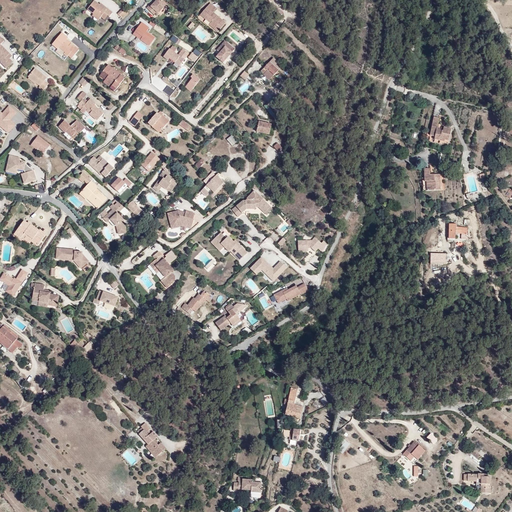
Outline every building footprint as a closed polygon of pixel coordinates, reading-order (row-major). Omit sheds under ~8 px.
[(109,11),(97,0),(96,2),(93,0),(88,0),(83,7),(90,12),(88,14),(93,18),(97,14),(99,11),(102,13),(105,16),(109,11)] [(158,13),(166,4),(161,0),(156,0),(151,6),(156,11),(158,13)] [(217,8),(210,3),(200,14),(210,23),(209,24),(218,32),(225,23),(213,12),(217,8)] [(156,11),(151,6),(149,4),(146,8),(154,14),(156,11)] [(122,18),(128,13),(123,7),(117,13),(122,18)] [(148,46),(154,38),(146,32),(149,27),(141,22),(134,32),(142,37),(140,40),(148,46)] [(142,37),(134,32),(132,35),(140,40),(142,37)] [(67,54),(75,44),(71,41),(70,42),(66,39),(67,38),(63,34),(61,36),(60,35),(54,43),(60,48),(59,50),(63,53),(64,52),(67,54)] [(9,53),(0,44),(0,43),(3,40),(0,37),(0,60),(1,61),(0,61),(6,68),(12,62),(6,56),(9,53)] [(173,40),(169,44),(173,48),(177,43),(173,40)] [(217,50),(220,53),(226,46),(232,52),(235,49),(225,40),(217,50)] [(220,53),(217,57),(223,62),(232,52),(226,46),(220,53)] [(124,56),(127,52),(122,47),(118,51),(124,56)] [(41,49),(36,56),(41,59),(46,53),(41,49)] [(177,69),(186,59),(180,54),(176,59),(173,56),(176,53),(171,49),(168,52),(168,51),(162,58),(166,62),(168,60),(177,69)] [(197,58),(190,52),(186,58),(192,63),(197,58)] [(268,81),(281,66),(271,58),(259,73),(268,81)] [(122,77),(124,75),(114,66),(112,68),(108,65),(103,70),(109,75),(105,79),(118,90),(121,86),(120,85),(125,79),(122,77)] [(45,83),(41,80),(44,77),(32,67),(24,77),(40,90),(45,83)] [(105,79),(109,75),(103,70),(99,75),(105,79)] [(245,81),(250,76),(245,72),(241,78),(245,81)] [(199,80),(192,74),(191,77),(192,78),(185,87),(191,91),(199,80)] [(85,88),(90,82),(84,77),(79,83),(85,88)] [(118,90),(105,79),(103,82),(116,93),(118,90)] [(20,93),(24,89),(17,84),(14,88),(20,93)] [(104,114),(95,105),(97,103),(91,97),(87,101),(84,98),(87,94),(83,90),(79,95),(83,98),(78,103),(83,106),(84,105),(88,109),(86,112),(97,122),(104,114)] [(17,113),(9,105),(2,113),(1,112),(0,111),(0,125),(8,133),(16,124),(10,120),(17,113)] [(86,112),(88,109),(84,105),(83,106),(80,109),(78,111),(83,115),(86,112)] [(159,133),(169,121),(161,114),(160,115),(155,112),(146,122),(159,133)] [(450,142),(452,129),(440,128),(441,119),(434,118),(431,137),(435,138),(434,142),(445,143),(446,142),(450,142)] [(77,137),(85,129),(80,124),(74,129),(71,126),(65,120),(58,126),(65,133),(67,132),(72,138),(75,135),(77,137)] [(74,129),(80,124),(77,120),(71,126),(74,129)] [(183,120),(179,124),(189,132),(192,128),(183,120)] [(270,133),(272,124),(259,121),(257,131),(270,133)] [(232,146),(238,141),(232,135),(227,139),(232,146)] [(50,145),(37,136),(30,145),(37,150),(38,149),(44,153),(50,145)] [(283,149),(278,143),(274,147),(279,153),(283,149)] [(82,155),(86,150),(82,146),(78,151),(82,155)] [(141,164),(149,171),(159,160),(151,152),(141,164)] [(34,172),(24,161),(18,160),(19,157),(10,155),(6,172),(16,174),(17,169),(24,170),(25,173),(21,173),(24,184),(36,181),(34,172)] [(196,168),(204,161),(199,155),(191,162),(196,168)] [(105,178),(114,168),(103,158),(98,163),(95,160),(97,159),(94,156),(88,162),(105,178)] [(175,186),(170,182),(173,179),(164,171),(160,175),(163,178),(160,181),(159,180),(152,187),(157,192),(162,187),(168,194),(175,186)] [(84,183),(88,178),(83,173),(77,180),(82,184),(84,183)] [(225,183),(216,175),(208,183),(217,191),(225,183)] [(445,197),(445,181),(436,181),(435,175),(428,175),(428,188),(432,188),(432,197),(445,197)] [(117,191),(125,183),(129,186),(131,183),(126,178),(123,181),(119,177),(111,186),(117,191)] [(107,199),(97,189),(98,187),(88,178),(84,183),(86,186),(80,193),(87,199),(90,196),(100,206),(107,199)] [(217,191),(208,183),(204,187),(210,192),(214,197),(218,193),(217,191)] [(210,192),(204,187),(200,191),(206,196),(210,192)] [(267,202),(254,190),(244,199),(244,201),(244,209),(246,209),(255,209),(255,207),(259,207),(264,212),(271,205),(267,202)] [(100,206),(90,196),(87,199),(98,209),(100,206)] [(134,204),(129,199),(125,203),(130,208),(134,204)] [(238,216),(246,209),(244,209),(244,201),(242,201),(233,210),(238,216)] [(124,221),(118,214),(120,212),(116,208),(116,207),(115,208),(103,219),(107,223),(110,220),(115,226),(118,234),(127,233),(124,221)] [(193,219),(195,213),(185,211),(185,212),(178,210),(167,213),(170,226),(182,223),(191,226),(193,220),(193,219)] [(115,226),(110,220),(107,223),(112,229),(115,226)] [(44,235),(28,223),(27,225),(24,223),(21,221),(11,234),(17,238),(18,237),(21,233),(29,239),(28,241),(35,247),(44,235)] [(282,222),(276,229),(283,235),(289,227),(282,222)] [(455,244),(455,236),(454,229),(454,227),(447,227),(448,244),(455,244)] [(74,234),(70,228),(66,231),(70,237),(74,234)] [(247,253),(238,243),(236,245),(233,242),(228,236),(226,238),(220,232),(212,240),(218,246),(221,244),(224,247),(229,252),(230,251),(239,261),(247,253)] [(29,239),(21,233),(18,237),(26,243),(28,241),(29,239)] [(308,241),(294,241),(294,252),(303,252),(304,249),(307,249),(311,252),(314,249),(317,252),(320,249),(322,244),(319,242),(317,244),(310,238),(308,241)] [(219,251),(224,247),(221,244),(218,246),(212,240),(210,242),(219,251)] [(83,252),(76,251),(76,249),(57,247),(56,259),(65,260),(65,256),(74,257),(74,261),(81,269),(89,263),(86,258),(84,258),(82,255),(83,252)] [(175,275),(173,272),(174,270),(160,252),(152,257),(158,264),(155,266),(160,273),(164,277),(160,280),(166,287),(175,280),(175,275)] [(446,262),(446,256),(429,257),(430,268),(432,267),(446,262)] [(266,261),(261,257),(250,269),(257,275),(262,270),(263,268),(275,279),(287,267),(280,261),(273,268),(268,263),(266,264),(264,262),(266,261)] [(160,273),(155,266),(152,268),(158,275),(160,273)] [(263,268),(262,270),(273,281),(275,279),(263,268)] [(16,279),(15,280),(13,278),(4,272),(0,278),(0,279),(9,285),(6,291),(13,296),(28,273),(22,269),(16,279)] [(113,286),(118,283),(114,277),(109,281),(113,286)] [(57,304),(59,295),(50,294),(50,293),(44,292),(44,289),(45,285),(35,284),(35,285),(34,289),(33,296),(39,297),(39,302),(38,303),(49,305),(52,305),(52,303),(57,304)] [(287,301),(300,294),(301,295),(308,291),(305,284),(298,288),(297,287),(296,285),(288,289),(283,292),(282,290),(273,294),(278,303),(286,299),(287,301)] [(117,295),(98,288),(94,297),(93,296),(91,301),(97,303),(98,299),(113,304),(117,295)] [(190,311),(193,314),(199,307),(200,308),(208,299),(202,293),(199,297),(197,295),(192,301),(191,300),(184,306),(182,304),(178,308),(186,315),(190,311)] [(227,303),(220,308),(223,312),(210,322),(216,330),(225,324),(227,326),(236,320),(232,313),(241,306),(239,304),(233,303),(229,306),(227,303)] [(245,314),(252,325),(258,321),(251,310),(245,314)] [(228,328),(237,322),(236,320),(227,326),(228,328)] [(20,336),(5,324),(0,331),(0,334),(13,345),(20,336)] [(13,345),(0,334),(0,338),(11,348),(13,345)] [(19,338),(11,348),(16,351),(21,345),(23,347),(26,343),(19,338)] [(91,344),(87,340),(83,345),(87,349),(91,344)] [(34,382),(38,376),(31,371),(27,376),(34,382)] [(294,402),(298,389),(291,388),(288,400),(288,401),(294,402)] [(301,419),(304,407),(294,405),(287,403),(286,405),(284,415),(301,419)] [(154,438),(156,436),(153,431),(150,433),(148,430),(150,428),(145,422),(140,426),(141,428),(136,431),(147,444),(144,446),(148,452),(158,444),(155,441),(156,440),(154,438)] [(299,440),(301,429),(295,429),(294,436),(289,435),(289,439),(299,440)] [(439,438),(433,432),(427,437),(434,444),(439,438)] [(344,439),(337,448),(343,453),(350,443),(344,439)] [(418,459),(425,451),(414,441),(403,454),(411,460),(415,456),(418,459)] [(154,458),(165,449),(160,442),(158,444),(148,452),(154,458)] [(496,490),(496,479),(493,478),(490,478),(490,475),(482,474),(482,476),(473,476),(473,483),(481,484),(481,487),(486,487),(486,490),(491,490),(490,495),(497,496),(497,490),(496,490)] [(251,479),(241,479),(241,481),(238,481),(238,489),(250,490),(250,491),(260,492),(261,482),(251,482),(251,479)] [(285,511),(287,507),(280,503),(277,510),(280,511),(285,511)]
